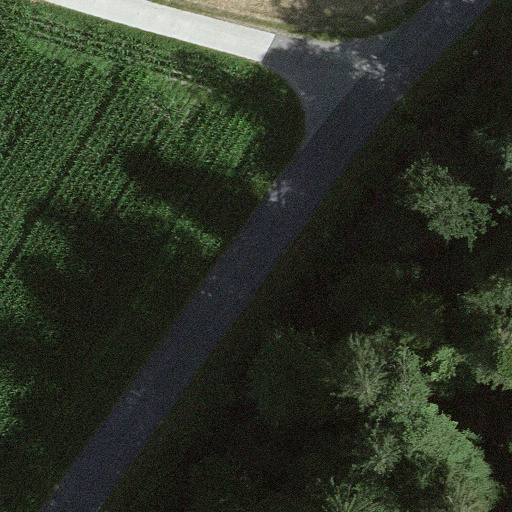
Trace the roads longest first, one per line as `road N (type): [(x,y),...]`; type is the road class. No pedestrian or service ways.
road 1 (unclassified): [(488,0),(394,92),(77,511)]
road 2 (track): [(78,0),(394,92)]
